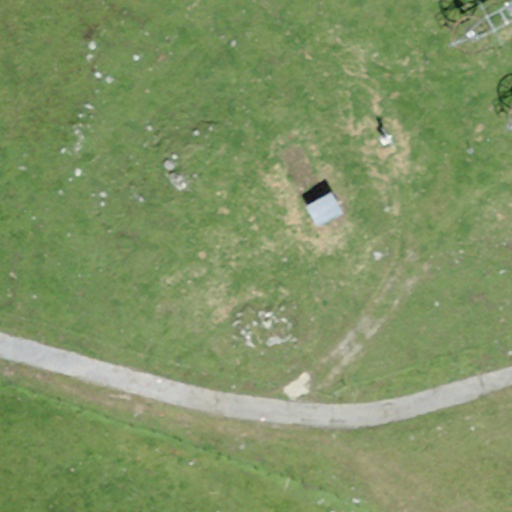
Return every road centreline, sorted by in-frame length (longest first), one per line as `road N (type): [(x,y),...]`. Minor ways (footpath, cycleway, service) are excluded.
road 1 (track): [(0,344),(202,400),(299,413)]
road 2 (track): [(299,413),(433,402),(511,377)]
